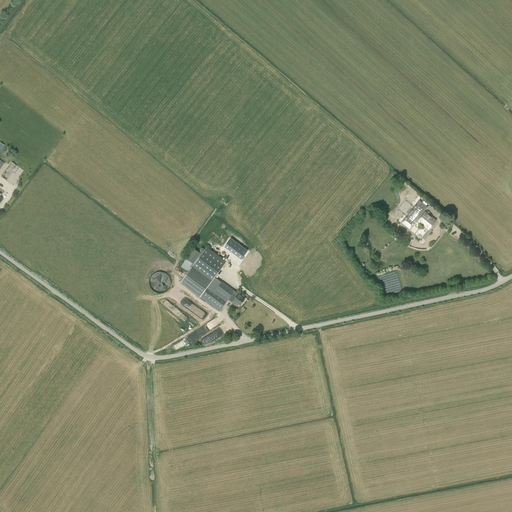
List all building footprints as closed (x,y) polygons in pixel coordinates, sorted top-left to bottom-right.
[(419,200),(416,205),(424,210),(427,206),(419,200)] [(373,210),(371,213),(377,218),(380,215),(373,210)] [(425,213),(419,221),(425,226),(426,225),(430,228),(435,222),(431,218),(430,216),(425,213)] [(230,240),(224,248),(240,260),(246,252),(230,240)] [(205,247),(205,249),(196,243),(193,248),(181,266),(189,271),(181,282),(208,303),(215,292),(208,287),(213,280),(225,261),(205,247)] [(222,281),(215,290),(219,293),(219,294),(227,301),(228,299),(229,300),(235,293),(234,292),(235,291),(222,281)] [(218,295),(215,292),(208,303),(219,311),(227,301),(219,294),(218,295)] [(240,305),(245,300),(241,297),(241,296),(238,294),(238,295),(235,293),(229,300),(232,302),(234,300),(240,305)] [(195,332),(186,337),(190,343),(198,338),(195,332)]
